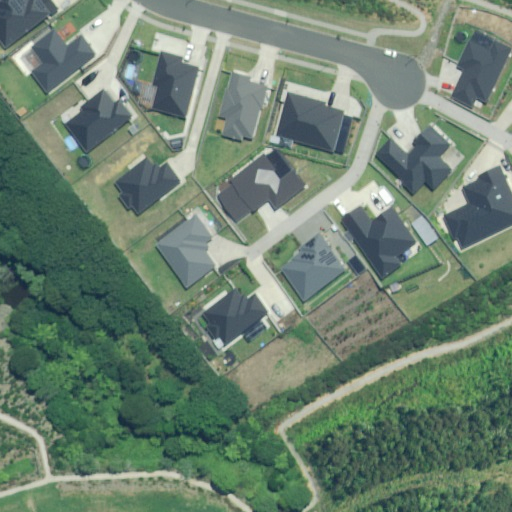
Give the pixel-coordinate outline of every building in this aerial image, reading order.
[(0,0),(0,37),(7,46),(49,14),(38,0),(30,0),(30,1),(28,0),(0,0)] [(45,63),(32,73),(46,91),(95,54),(81,36),(67,46),(55,30),(33,47),(45,63)] [(474,97),(484,102),(511,50),(493,41),(488,51),(468,41),(455,66),(462,69),(449,95),(469,105),(474,97)] [(167,56),(155,53),(147,88),(153,89),(149,110),(183,118),(194,72),(177,68),(178,62),(166,59),(167,56)] [(260,88),(224,80),(215,119),(222,121),(217,139),(241,145),(243,136),(248,138),(260,88)] [(85,109),(66,123),(86,149),(128,117),(114,98),(107,104),(99,94),(83,106),(85,109)] [(281,97),(271,139),(333,153),(342,115),(320,110),(321,106),(281,97)] [(388,139),(374,154),(401,181),(399,183),(411,194),(424,181),(431,188),(449,169),(437,157),(448,145),(427,125),(410,141),(415,146),(405,156),(388,139)] [(142,158),(111,182),(119,193),(116,196),(125,208),(129,205),(135,213),(178,181),(164,162),(157,168),(153,163),(149,166),(142,158)] [(266,159),(211,199),(232,227),(269,200),(277,211),(306,189),(294,174),(283,182),(266,159)] [(441,219),(459,254),(511,228),(511,197),(498,169),(473,181),(474,184),(458,191),(466,207),(441,219)] [(355,211),(337,225),(376,278),(396,263),(393,260),(416,243),(392,210),(368,228),(355,211)] [(191,215),(152,245),(185,288),(214,266),(199,247),(209,239),(191,215)] [(278,268),(303,300),(344,269),(317,233),(298,247),(300,250),(288,259),(289,260),(278,268)] [(216,337),(223,345),(266,312),(253,294),(247,298),(243,293),(238,297),(232,290),(199,315),(207,324),(204,327),(213,339),(216,337)]
